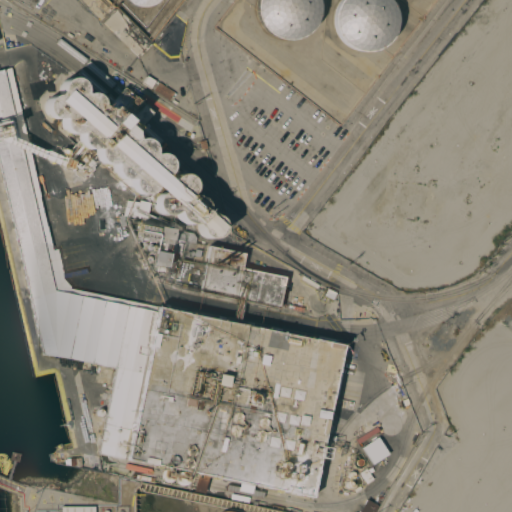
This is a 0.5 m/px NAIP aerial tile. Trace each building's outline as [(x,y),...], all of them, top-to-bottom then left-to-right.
[(315,22),(306,33),(293,39),(279,39),(266,33),(257,22),(254,8),(255,0),(316,0),(318,8),(315,22)] [(392,32),(383,43),(371,50),(356,50),(343,43),(335,32),(331,18),(335,4),(337,0),(388,0),(392,4),(396,18),(392,32)] [(138,57),(135,54),(103,23),(117,8),(152,42),(141,54),(138,57)] [(42,350),(0,170),(0,70),(11,68),(54,251),(58,250),(66,285),(344,341),(313,495),(98,451),(116,365),(42,350)] [(141,83),(146,75),(155,81),(150,88),(141,83)] [(75,134),(70,136),(65,136),(60,134),(57,129),(56,124),(57,119),(56,118),(52,120),(46,120),(42,118),(38,113),(37,108),(39,103),(42,99),(47,97),(52,97),(53,97),(55,96),(55,95),(54,90),(55,85),(58,81),(63,78),(69,79),(73,81),(77,85),(78,91),(77,95),(78,96),(82,94),(87,95),(92,97),(95,101),(96,107),(95,111),(95,112),(99,110),(105,110),(109,113),(127,128),(130,132),(131,137),(130,142),(131,143),(135,141),(140,141),(145,144),(148,148),(149,153),(148,158),(149,158),(153,157),(158,157),(163,159),(166,164),(167,169),(166,174),(162,178),(159,179),(168,187),(168,184),(172,180),(177,178),(182,178),(187,180),(190,185),(191,190),(190,195),(186,199),(183,201),(184,201),(186,200),(193,200),(199,203),(203,208),(204,215),(203,218),(206,220),(212,220),(216,222),(220,226),(221,232),(219,237),(216,241),(211,243),(206,243),(201,241),(198,236),(197,231),(193,228),(192,229),(185,229),(179,226),(175,220),(174,214),(171,218),(166,220),(160,220),(156,218),(152,213),(151,208),(153,203),(156,199),(158,198),(150,190),(149,192),(146,196),(141,198),(136,198),(131,196),(128,192),(127,186),(128,181),(123,183),(118,183),(113,180),(110,176),(109,171),(110,166),(111,166),(110,165),(105,167),(100,167),(95,165),(92,160),(91,155),(92,150),(88,152),(82,152),(78,149),(74,145),(73,140),(75,135),(75,134)] [(158,82),(174,92),(173,92),(176,94),(175,95),(172,94),(169,99),(153,89),(158,82)] [(200,292),(210,246),(245,254),(242,268),(287,277),(280,310),(200,292)] [(167,253),(153,251),(150,264),(164,267),(167,253)] [(324,295),(326,288),(335,293),(332,299),(324,295)] [(388,454),(372,465),(361,448),(377,437),(388,454)] [(69,457),(80,457),(80,466),(76,466),(74,465),(69,465),(69,457)] [(373,479),(366,483),(359,472),(366,468),(373,479)] [(172,478),(170,480),(169,481),(167,482),(165,482),(163,481),(162,480),(160,479),(159,476),(159,474),(159,473),(161,471),(162,469),(164,469),(167,469),(169,469),(171,471),(171,472),(172,474),(172,476),(172,478)] [(186,481),(185,483),(183,484),(180,485),(178,484),(176,483),(174,482),(174,481),(173,478),(173,476),(174,474),(176,472),(178,471),(180,471),(182,471),(183,471),(185,473),(186,475),(187,477),(187,480),(186,481)] [(153,482),(136,478),(137,474),(154,478),(153,482)] [(373,511),(358,511),(366,499),(377,505),(373,511)]
